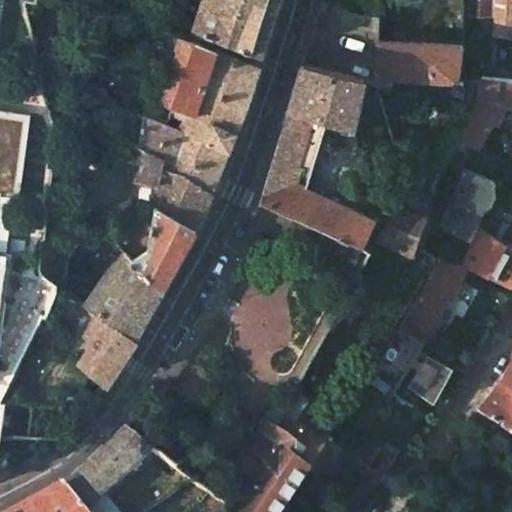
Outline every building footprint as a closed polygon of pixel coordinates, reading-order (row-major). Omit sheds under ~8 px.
[(202,0),(194,29),(262,54),(278,0),(202,0)] [(495,36),(498,37),(511,37),(511,0),(472,0),(472,23),(496,23),(495,36)] [(142,115),(137,144),(148,151),(162,159),(160,167),(171,172),(181,171),(212,190),(225,160),(242,110),(259,64),(180,35),(176,47),(190,52),(171,106),(192,114),(187,128),(166,123),(142,115)] [(464,87),(464,79),(455,78),(462,43),(381,41),(376,41),(376,82),(391,85),(393,83),(393,79),(453,79),(453,88),(454,90),(461,90),(464,87)] [(361,95),(364,79),(301,63),(260,201),(270,207),(361,247),(374,216),(289,181),(291,177),(290,175),(287,173),(312,115),(354,127),(361,95)] [(500,104),(511,107),(511,79),(493,75),(493,76),(479,78),(477,94),(469,111),(493,119),(500,104)] [(27,111),(0,107),(0,320),(3,297),(0,297),(0,191),(16,194),(27,111)] [(212,190),(181,171),(171,172),(160,167),(162,159),(148,151),(137,179),(131,192),(153,199),(155,199),(154,204),(155,205),(196,229),(212,190)] [(470,237),(475,227),(482,209),(495,180),(464,167),(440,225),(470,237)] [(426,201),(406,190),(395,198),(398,203),(377,240),(417,253),(419,249),(421,250),(443,202),(426,201)] [(262,203),(260,201),(251,215),(253,217),(262,203)] [(511,201),(493,236),(511,247),(511,201)] [(162,289),(196,229),(155,205),(148,246),(132,257),(162,289)] [(511,247),(493,236),(477,228),(465,268),(510,286),(511,283),(511,247)] [(83,232),(80,240),(80,241),(83,243),(88,243),(91,240),(91,235),(83,232)] [(0,297),(3,297),(9,250),(0,248),(0,297)] [(109,268),(84,302),(99,312),(135,337),(162,289),(132,257),(124,250),(109,268)] [(442,259),(399,330),(421,343),(465,268),(442,259)] [(135,337),(99,312),(84,333),(94,339),(78,363),(108,379),(122,359),(135,337)] [(412,359),(421,343),(399,330),(370,379),(391,395),(412,359)] [(511,353),(511,359),(501,377),(511,384),(511,353)] [(420,364),(412,359),(391,395),(430,424),(460,376),(424,358),(420,364)] [(511,384),(501,377),(477,407),(511,427),(511,384)] [(154,386),(125,431),(126,432),(155,387),(154,386)] [(306,399),(292,389),(283,404),(271,396),(265,404),(263,404),(253,447),(267,459),(236,506),(243,511),(274,511),(322,439),(292,418),(306,399)] [(114,511),(102,497),(153,452),(125,431),(83,475),(64,484),(84,511),(114,511)] [(84,511),(64,484),(11,511),(84,511)]
